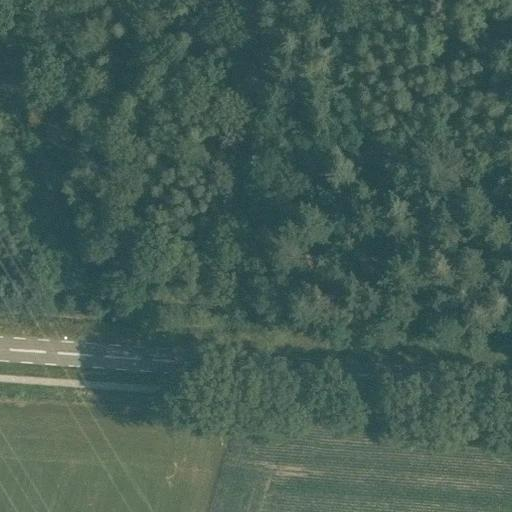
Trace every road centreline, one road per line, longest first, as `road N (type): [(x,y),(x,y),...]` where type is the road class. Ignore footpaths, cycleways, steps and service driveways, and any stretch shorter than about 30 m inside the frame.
road 1 (secondary): [(0,345),(511,384)]
road 2 (track): [(261,333),(259,0)]
